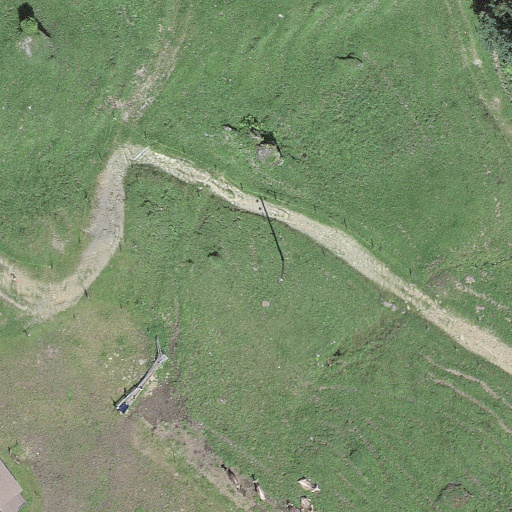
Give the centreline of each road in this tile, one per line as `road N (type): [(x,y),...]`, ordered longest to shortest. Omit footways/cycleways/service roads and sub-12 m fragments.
road 1 (track): [(0,276),(46,295),(82,283),(129,132),(293,213),(511,359)]
road 2 (track): [(129,132),(173,54),(192,0)]
road 3 (track): [(511,129),(455,0)]
